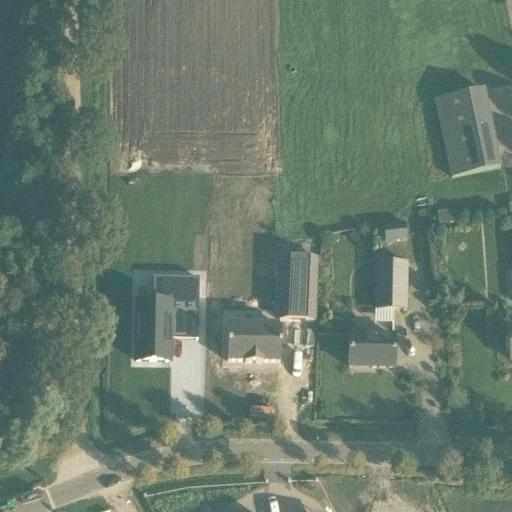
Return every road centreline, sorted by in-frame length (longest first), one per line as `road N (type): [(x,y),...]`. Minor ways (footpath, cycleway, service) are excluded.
road 1 (tertiary): [(16,511),(194,454),(511,454)]
road 2 (track): [(80,487),(73,0)]
